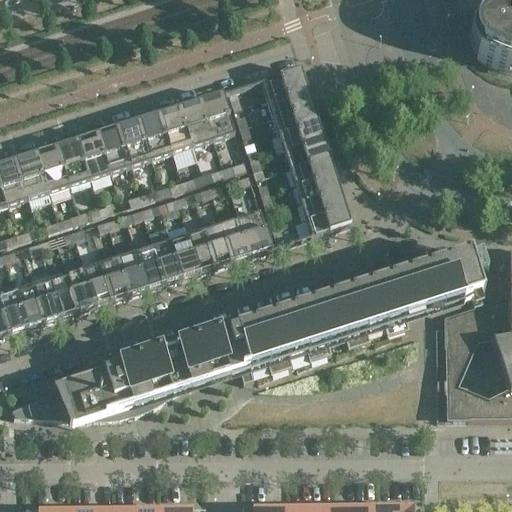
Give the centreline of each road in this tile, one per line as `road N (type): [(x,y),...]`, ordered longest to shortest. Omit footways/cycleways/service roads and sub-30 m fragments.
road 1 (residential): [(0,377),(387,250),(426,191)]
road 2 (residential): [(0,146),(346,40)]
road 3 (residential): [(227,474),(511,473)]
road 4 (residential): [(3,479),(227,474)]
road 5 (tertiary): [(346,40),(375,129),(426,191)]
road 6 (tertiary): [(466,154),(438,128),(401,22)]
